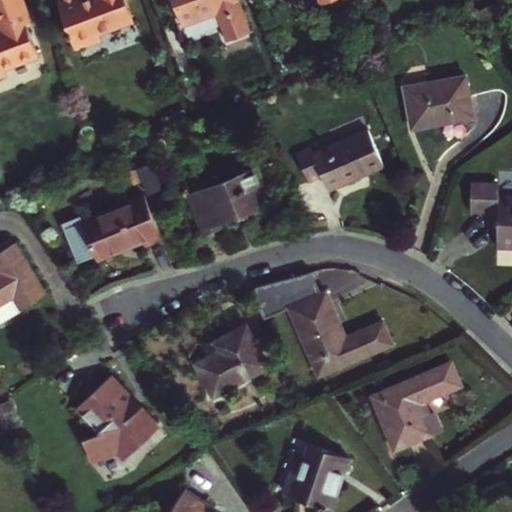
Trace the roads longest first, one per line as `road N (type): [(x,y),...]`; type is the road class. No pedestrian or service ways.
road 1 (residential): [(511,355),(423,279),(343,249),(278,257),(117,306)]
road 2 (residential): [(511,437),(406,511)]
